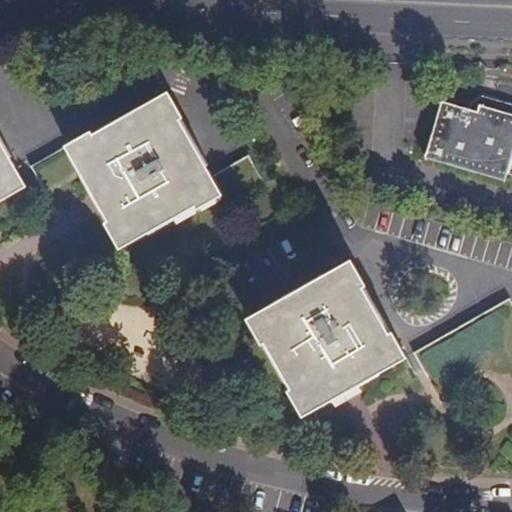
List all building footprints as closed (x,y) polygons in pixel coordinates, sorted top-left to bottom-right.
[(122,250),(225,196),(171,94),(172,94),(68,149),(122,250)] [(511,116),(480,107),(477,113),(445,104),(425,159),(446,164),(449,167),(503,184),(506,182),(511,184),(511,116)] [(0,198),(1,198),(2,201),(26,188),(0,143),(0,198)] [(299,412),(403,356),(389,332),(386,333),(359,285),(362,282),(348,256),(245,313),(259,339),(262,337),(287,383),(285,385),(299,412)] [(511,368),(511,308),(507,300),(412,352),(425,375),(495,339),(511,368)]
